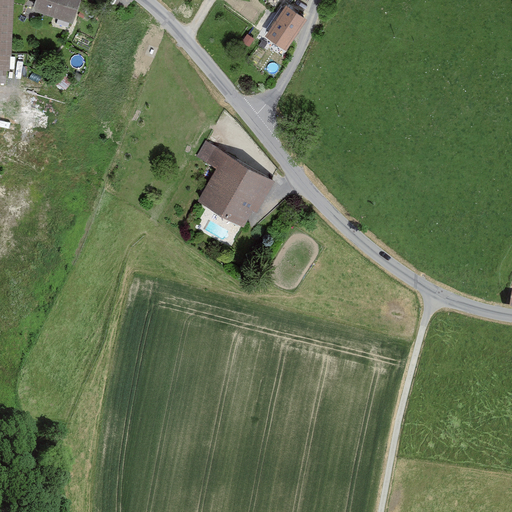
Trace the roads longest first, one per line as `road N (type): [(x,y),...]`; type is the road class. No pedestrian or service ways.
road 1 (tertiary): [(247,114),(302,184),(429,292),(511,314)]
road 2 (track): [(429,292),(379,511)]
road 3 (tertiary): [(148,0),(247,114)]
road 4 (residential): [(247,114),(284,81),(320,0)]
